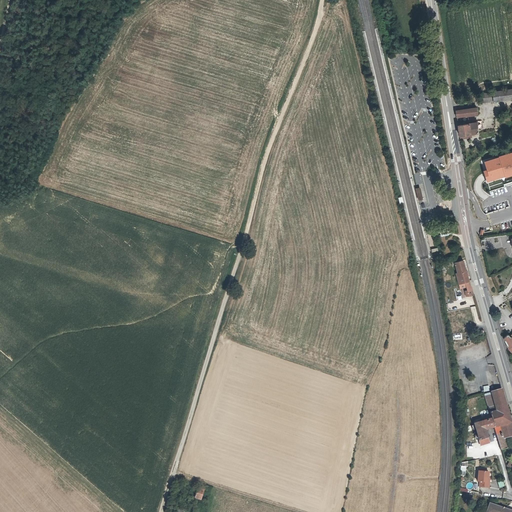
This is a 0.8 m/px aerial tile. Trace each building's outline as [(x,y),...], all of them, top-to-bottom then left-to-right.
[(511,95),(511,89),(492,92),(494,101),(494,102),(511,99),(511,95)] [(492,92),(481,94),(481,103),(494,101),(492,92)] [(477,108),(456,111),(457,117),(468,116),(477,115),(477,108)] [(468,116),(457,117),(458,126),(470,124),(468,116)] [(470,124),(458,126),(460,136),(471,134),(478,133),(477,122),(470,124)] [(511,150),(483,161),(486,170),(483,171),(484,174),(487,182),(511,172),(511,150)] [(459,284),(469,281),(463,260),(455,262),(458,273),(456,273),(459,284)] [(459,322),(451,323),(452,334),(460,334),(459,322)] [(511,425),(511,422),(502,390),(484,395),(490,413),(493,418),(491,419),(494,427),(499,444),(501,450),(508,448),(505,437),(511,435),(511,434),(511,425)] [(485,430),(494,427),(491,419),(489,414),(483,416),(484,421),(474,424),(476,429),(480,445),(486,444),(484,439),(485,438),(483,430),(485,430)] [(473,443),(467,445),(467,449),(464,449),(466,458),(476,456),(473,443)] [(488,482),(488,478),(489,472),(478,471),(477,481),(479,481),(479,487),(489,488),(489,482),(488,482)] [(189,486),(188,490),(195,492),(193,497),(199,499),(202,489),(189,486)] [(511,511),(511,510),(489,503),(487,510),(492,511),(511,511)]
